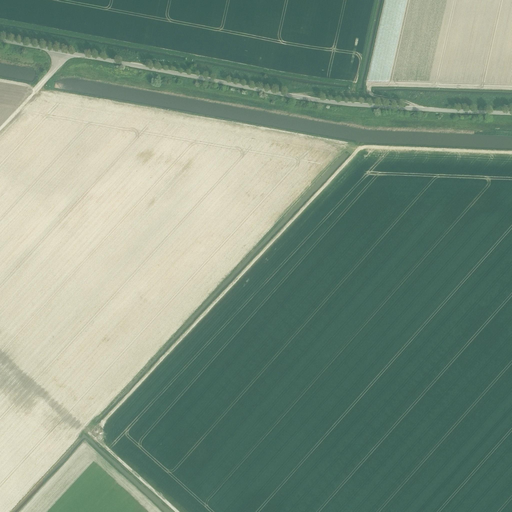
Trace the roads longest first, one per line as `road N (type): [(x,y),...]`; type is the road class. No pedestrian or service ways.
road 1 (unclassified): [(511,112),(351,104),(0,39)]
road 2 (track): [(292,95),(368,94),(421,108)]
